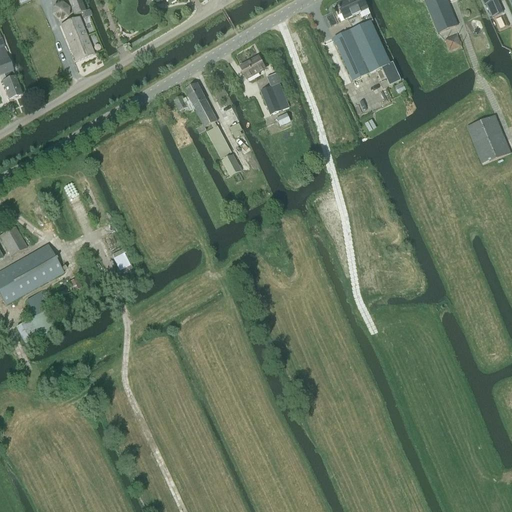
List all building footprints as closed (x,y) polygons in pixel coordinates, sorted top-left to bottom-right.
[(85,19),(92,17),(89,10),(85,12),(80,0),(67,0),(74,16),(83,13),(85,19)] [(345,21),(368,10),(363,0),(347,0),(337,5),(339,9),(338,10),(339,12),(340,11),(345,21)] [(422,0),(437,35),(457,26),(445,0),(422,0)] [(498,0),(487,5),(493,18),(504,13),(498,0)] [(80,21),(82,20),(81,18),(60,26),(75,63),(94,56),(80,21)] [(371,22),(336,38),(333,39),(353,82),(381,69),(389,86),(401,81),(393,63),(390,64),(371,22)] [(9,101),(22,96),(15,77),(14,77),(12,72),(13,71),(8,58),(7,59),(3,48),(0,48),(0,76),(3,75),(6,81),(1,82),(9,101)] [(247,79),(265,70),(259,58),(241,68),(247,79)] [(271,116),(289,109),(279,84),(282,83),(278,74),(267,78),(271,88),(261,92),(271,116)] [(197,129),(200,134),(206,131),(205,128),(211,125),(214,129),(207,133),(221,159),(232,154),(218,127),(217,128),(214,123),(217,122),(198,85),(185,91),(192,103),(186,106),(182,98),(174,102),(180,112),(187,109),(189,112),(195,109),(204,126),(197,129)] [(286,115),(276,119),(280,128),(290,123),(286,115)] [(482,166),(510,155),(494,117),(466,128),(482,166)] [(373,122),(366,126),(370,132),(377,128),(373,122)] [(229,130),(234,140),(245,135),(239,124),(229,130)] [(242,172),(233,156),(222,163),(230,178),(242,172)] [(0,237),(11,257),(27,248),(15,228),(0,236),(0,237)] [(0,295),(6,306),(64,273),(48,245),(0,272),(0,295)] [(77,279),(69,283),(73,292),(82,288),(77,279)] [(37,317),(47,311),(37,295),(27,301),(37,317)] [(31,321),(16,329),(26,347),(41,338),(31,321)]
